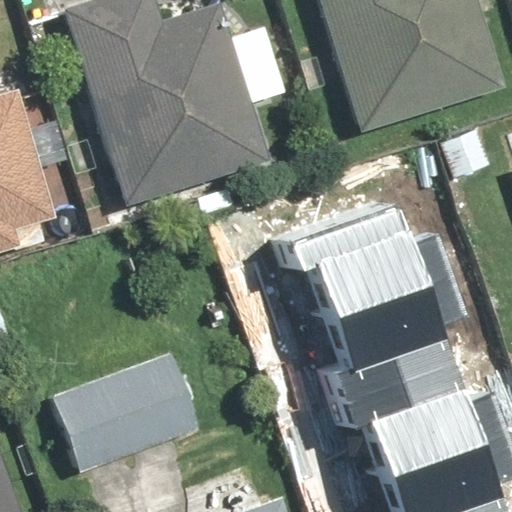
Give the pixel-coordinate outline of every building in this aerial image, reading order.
[(145,0),(84,0),(47,10),(101,216),(262,174),(218,9),(152,26),(145,0)] [(296,0),(332,134),(489,93),(464,0),(296,0)] [(0,258),(51,243),(5,88),(0,89),(0,258)] [(511,158),(498,163),(511,206),(511,158)] [(506,511),(497,481),(511,476),(511,465),(489,398),(473,403),(448,330),(472,322),(442,231),(416,240),(403,202),(293,239),(304,270),(321,264),(356,366),(341,371),(358,423),(377,417),(409,511),(506,511)] [(163,348),(43,387),(71,473),(192,434),(163,348)] [(13,511),(0,470),(0,511),(13,511)] [(273,511),(270,503),(241,511),(273,511)]
